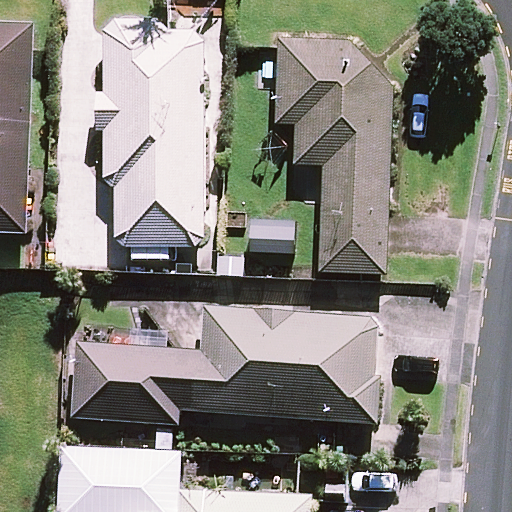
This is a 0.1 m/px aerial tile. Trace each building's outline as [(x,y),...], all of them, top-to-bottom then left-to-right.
[(221,243),(220,45),(210,35),(185,36),(173,24),(132,24),(120,35),(121,98),(113,98),(113,136),(121,136),(121,183),(130,193),(131,243),(140,252),(212,252),(221,243)] [(50,55),(51,29),(0,27),(0,236),(44,238),(50,55)] [(403,280),(409,90),(369,46),(295,44),(292,129),(312,130),(311,170),(340,171),(336,277),(403,280)] [(197,416),(394,430),(398,381),(393,380),(396,332),(389,323),(220,311),(217,355),(94,346),(89,423),(196,431),(197,416)] [(326,511),(327,499),(199,494),(200,456),(77,451),(75,511),(326,511)]
